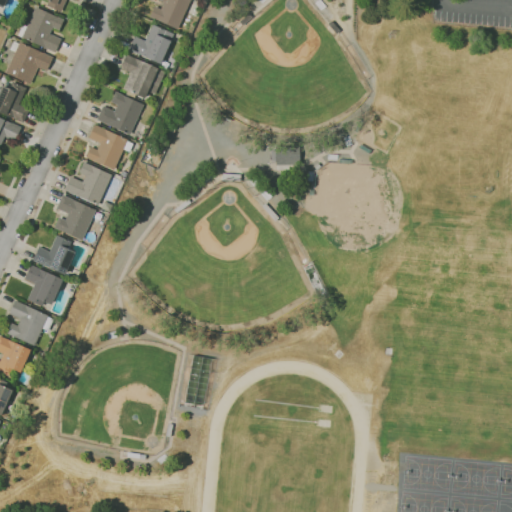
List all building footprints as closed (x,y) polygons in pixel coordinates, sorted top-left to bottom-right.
[(65,0),(60,12),(46,5),(48,1),(45,0),(65,0)] [(190,0),(177,29),(150,16),(154,6),(161,9),(164,2),(159,0),(190,0)] [(55,52),(18,35),(23,24),(27,26),(35,7),(63,19),(58,30),(52,27),(49,34),(61,39),(55,52)] [(240,22),(250,14),(252,17),(242,25),(240,22)] [(336,34),(328,24),(331,21),(340,31),(336,34)] [(160,63),(129,49),(135,36),(145,41),(152,24),(173,34),(160,63)] [(30,83),(6,72),(15,52),(10,49),(13,41),(19,43),(19,42),(53,57),(46,71),(37,67),(30,83)] [(144,97),(130,91),(131,89),(124,86),(130,72),(120,67),(125,54),(157,68),(157,69),(164,72),(155,94),(147,91),(144,97)] [(23,123),(0,112),(0,87),(1,85),(9,89),(12,81),(25,88),(18,104),(29,109),(23,123)] [(129,134),(96,120),(103,106),(114,111),(117,105),(111,102),(115,92),(143,104),(129,134)] [(0,145),(0,117),(20,127),(14,141),(4,136),(0,145)] [(169,143),(161,140),(166,129),(168,130),(170,125),(169,125),(169,123),(167,122),(167,120),(170,122),(170,121),(177,124),(176,125),(177,126),(177,127),(175,126),(175,128),(169,143)] [(114,170),(85,157),(90,147),(97,150),(100,143),(88,138),(94,125),(107,130),(107,131),(127,140),(127,141),(132,143),(129,152),(123,149),(114,170)] [(276,165),(276,161),(271,161),(271,151),(276,150),(275,146),(299,145),(299,164),(276,165)] [(98,205),(65,190),(66,187),(65,187),(69,178),(70,178),(71,177),(82,182),(85,175),(79,172),(83,162),(111,175),(98,205)] [(81,240),(53,227),(58,217),(65,220),(68,214),(56,208),(62,194),(96,210),(81,240)] [(176,213),(174,210),(188,199),(190,203),(176,213)] [(108,212),(102,209),(105,202),(112,205),(108,212)] [(275,220),(262,206),(265,204),(278,218),(275,220)] [(64,275),(32,260),(39,247),(49,252),(56,235),(61,237),(62,234),(70,238),(69,240),(71,241),(67,249),(74,252),(64,275)] [(41,306),(27,299),(34,284),(24,279),(31,265),(62,280),(51,305),(43,301),(41,306)] [(34,346),(6,333),(11,323),(17,326),(20,319),(8,313),(14,300),(48,315),(47,317),(53,319),(48,331),(42,328),(34,346)] [(10,377),(0,372),(0,360),(3,354),(0,352),(0,335),(30,350),(20,373),(13,370),(10,377)] [(1,415),(0,414),(0,379),(7,383),(5,387),(12,390),(1,415)]
